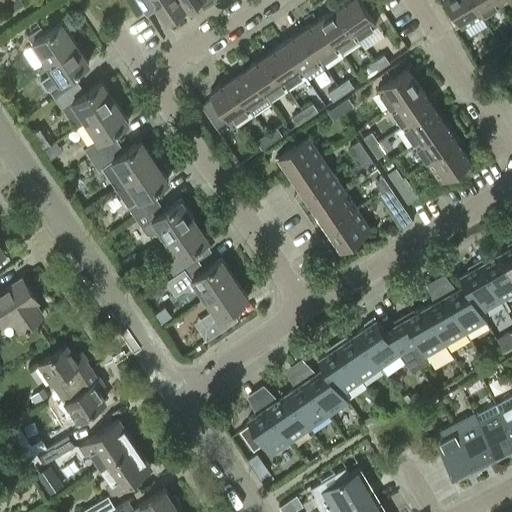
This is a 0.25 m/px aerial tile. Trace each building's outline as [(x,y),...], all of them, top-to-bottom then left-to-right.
[(181,0),(152,0),(165,19),(185,6),(181,0)] [(357,36),(375,24),(359,0),(344,0),(336,6),(357,36)] [(482,15),(473,0),(447,0),(462,26),(482,15)] [(499,0),(473,0),(482,15),(501,4),(499,0)] [(336,6),(318,18),(339,49),(339,48),(343,53),(361,41),(357,36),(336,6)] [(318,18),(300,30),(320,61),(339,49),(318,18)] [(44,61),(75,40),(62,22),(45,33),(40,26),(27,35),(44,61)] [(320,61),(300,30),(281,42),(302,73),(320,61)] [(498,42),(504,51),(511,46),(511,39),(510,36),(498,42)] [(75,40),(44,61),(52,72),(39,80),(47,90),(49,88),(55,97),(78,82),(71,72),(88,60),(75,40)] [(302,73),(281,42),(264,54),(284,85),(302,73)] [(504,51),(498,42),(487,48),(492,57),(504,51)] [(383,53),(373,60),(378,69),(389,62),(383,53)] [(264,54),(246,66),(267,96),(284,85),(264,54)] [(378,69),(373,60),(363,67),(369,75),(378,69)] [(246,66),(228,78),(249,109),(267,96),(246,66)] [(390,107),(421,87),(408,68),(378,89),(390,107)] [(249,109),(228,78),(210,90),(214,96),(202,104),(216,126),(229,118),(231,121),(249,109)] [(337,85),(342,93),(354,85),(349,78),(337,85)] [(78,82),(55,97),(75,126),(115,99),(101,80),(84,91),(78,82)] [(342,93),(337,85),(327,92),(333,100),(342,93)] [(433,104),(421,87),(390,107),(402,124),(433,104)] [(337,103),(343,112),(354,105),(348,96),(337,103)] [(129,120),(115,99),(75,126),(75,127),(85,121),(97,139),(84,148),(91,158),(118,140),(112,131),(129,120)] [(301,109),(307,118),(318,110),(312,102),(301,109)] [(343,112),(337,103),(327,110),(333,119),(343,112)] [(433,104),(402,124),(415,142),(445,122),(433,104)] [(307,118),(301,109),(291,116),(297,124),(307,118)] [(458,140),(445,122),(415,142),(428,160),(458,140)] [(265,133),(271,142),(282,134),(276,126),(265,133)] [(369,146),(377,141),(371,131),(363,136),(369,146)] [(271,142),(265,133),(256,139),(261,148),(271,142)] [(289,174),(320,154),(308,135),(277,156),(289,174)] [(118,140),(91,158),(99,169),(102,167),(115,186),(155,159),(141,139),(125,150),(118,140)] [(356,155),(365,149),(358,139),(349,145),(356,155)] [(470,158),(458,140),(428,160),(440,179),(470,158)] [(385,151),(377,141),(369,146),(377,157),(385,151)] [(365,149),(356,155),(364,166),(373,160),(365,149)] [(320,154),(289,174),(302,192),(332,171),(320,154)] [(155,159),(115,186),(128,205),(135,215),(158,199),(151,189),(168,178),(155,159)] [(403,177),(402,177),(395,166),(387,172),(394,183),(403,177)] [(345,189),(332,171),(302,192),(314,210),(345,189)] [(381,192),(390,186),(383,175),(374,181),(381,191),(381,192)] [(403,177),(394,183),(408,202),(418,195),(404,175),(402,177),(403,177)] [(381,192),(381,191),(377,194),(400,228),(413,220),(390,186),(381,192)] [(345,189),(314,210),(326,228),(357,207),(345,189)] [(158,199),(135,215),(137,218),(133,220),(138,228),(141,226),(146,233),(151,234),(158,229),(164,238),(194,217),(181,197),(164,208),(158,199)] [(357,207),(326,228),(339,247),(370,226),(357,207)] [(194,217),(164,238),(177,257),(167,265),(174,274),(174,275),(198,258),(191,248),(208,237),(194,217)] [(511,245),(502,252),(511,270),(511,245)] [(511,293),(511,270),(502,252),(482,263),(502,299),(511,293)] [(174,275),(174,274),(166,280),(175,293),(176,294),(184,289),(195,290),(198,288),(204,297),(234,276),(221,257),(205,267),(198,258),(174,275)] [(502,299),(482,263),(460,276),(464,284),(466,283),(482,311),(502,299)] [(447,271),(427,279),(432,292),(453,283),(447,271)] [(234,276),(204,297),(212,309),(194,322),(198,328),(206,338),(238,317),(231,308),(248,296),(234,276)] [(0,319),(3,324),(11,318),(15,320),(20,328),(43,314),(35,303),(38,301),(22,277),(0,292),(0,319)] [(466,283),(464,284),(446,294),(467,331),(487,320),(482,311),(466,283)] [(467,331),(446,294),(425,306),(446,342),(467,331)] [(446,342),(425,306),(405,318),(414,333),(405,338),(422,365),(430,360),(427,353),(446,342)] [(377,318),(357,331),(381,366),(400,353),(412,370),(422,365),(405,338),(395,344),(377,318)] [(381,366),(357,331),(338,344),(362,379),(381,366)] [(58,392),(91,369),(84,359),(86,358),(81,351),(75,355),(66,343),(38,362),(58,392)] [(362,379),(338,344),(318,358),(324,366),(325,366),(342,391),(343,391),(362,379)] [(305,354),(285,366),(293,380),(314,368),(305,354)] [(324,366),(305,379),(329,413),(349,399),(343,391),(342,391),(325,366),(324,366)] [(91,369),(58,392),(77,420),(105,401),(97,388),(103,384),(99,377),(97,378),(91,369)] [(305,379),(286,392),(310,426),(329,413),(305,379)] [(253,404),(274,395),(269,382),(247,391),(253,404)] [(286,392),(267,405),(291,439),(310,426),(286,392)] [(511,401),(499,408),(511,432),(511,401)] [(291,439),(267,405),(247,419),(272,452),(291,439)] [(511,432),(499,408),(479,419),(497,455),(506,451),(509,455),(511,452),(511,432)] [(382,409),(361,420),(367,429),(388,418),(382,409)] [(474,411),(453,422),(479,470),(490,465),(489,460),(497,455),(479,419),(478,419),(474,411)] [(101,465),(134,442),(118,419),(80,445),(86,453),(90,450),(101,465)] [(479,470),(453,422),(432,433),(436,441),(455,477),(464,472),(467,476),(479,470)] [(68,433),(38,451),(45,462),(75,444),(68,433)] [(134,442),(101,465),(111,480),(106,483),(111,491),(149,465),(134,442)] [(333,511),(359,511),(381,500),(360,465),(320,489),(333,511)] [(134,507),(128,511),(127,511),(181,511),(177,505),(182,502),(175,492),(170,495),(165,487),(134,508),(134,507)] [(103,511),(115,506),(108,494),(79,511),(103,511)] [(115,506),(103,511),(126,511),(128,511),(134,507),(128,498),(115,506)] [(388,511),(381,500),(359,511),(388,511)]
